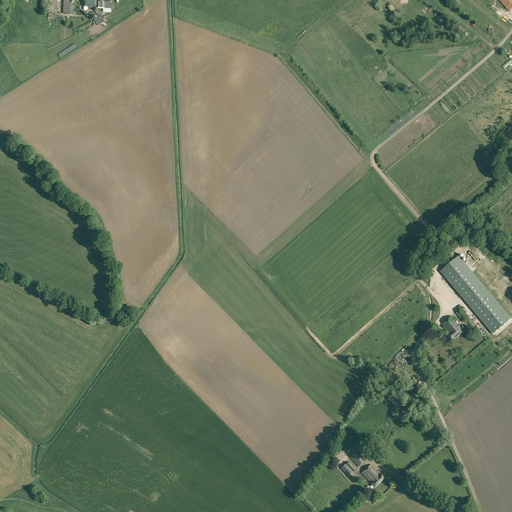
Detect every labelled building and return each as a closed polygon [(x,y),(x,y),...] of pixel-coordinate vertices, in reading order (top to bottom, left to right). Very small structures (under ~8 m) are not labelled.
[(63,17),(73,18),(73,15),(74,15),(75,4),(74,0),(63,0),(63,4),(62,4),(62,8),(61,8),(61,11),(63,11),(63,14),(63,17)] [(87,8),(96,8),(96,0),(84,0),(84,7),(87,7),(87,8)] [(511,0),(498,0),(509,12),(511,9),(511,0)] [(104,22),(101,16),(94,20),(97,26),(104,22)] [(458,259),(440,274),(492,334),(510,320),(458,259)] [(462,321),(463,322),(468,317),(461,308),(456,313),(462,321)] [(447,336),(452,341),(464,331),(459,325),(458,326),(451,317),(442,325),(449,333),(447,336)] [(476,325),(473,321),(471,319),(471,320),(470,319),(466,322),(471,328),(475,326),(476,325)] [(389,366),(395,370),(398,366),(392,362),(389,366)] [(388,402),(408,419),(411,415),(392,398),(387,393),(385,395),(390,400),(388,402)] [(349,458),(358,467),(365,461),(356,451),(349,458)] [(341,469),(354,483),(359,479),(353,472),(356,469),(350,462),(347,465),(346,464),(341,469)] [(372,484),(375,487),(385,478),(378,471),(377,472),(371,465),(362,473),(372,484)]
